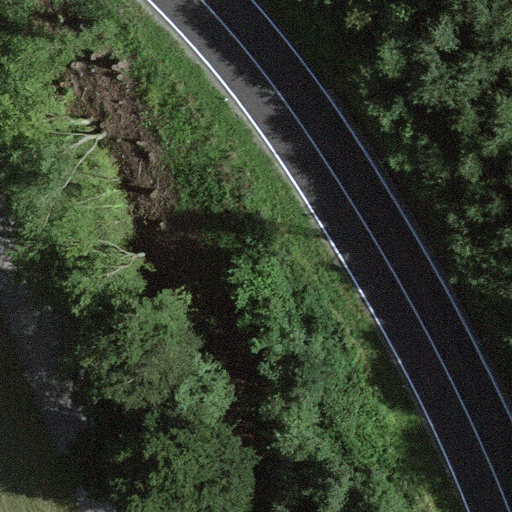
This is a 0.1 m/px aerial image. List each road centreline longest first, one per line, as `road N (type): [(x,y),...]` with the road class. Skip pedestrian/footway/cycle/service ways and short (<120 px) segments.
road 1 (primary): [(509,511),(363,216),(276,88),(202,0)]
road 2 (unclassified): [(136,511),(0,181)]
